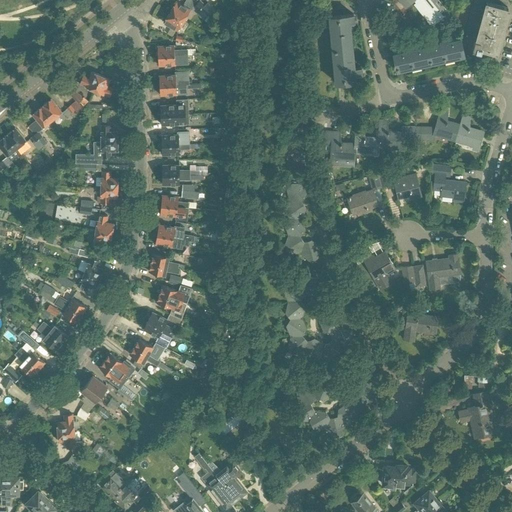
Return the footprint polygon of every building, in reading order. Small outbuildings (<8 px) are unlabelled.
[(199,0),(196,4),(193,7),(198,11),(201,8),(204,4),(199,0)] [(437,0),(399,0),(405,7),(412,2),(422,13),(431,25),(440,18),(441,20),(449,13),(437,0)] [(190,10),(183,5),(176,1),(170,11),(184,20),(190,10)] [(468,11),(470,5),(458,2),(456,8),(468,11)] [(460,37),(464,55),(470,53),(487,57),(489,48),(496,49),(508,7),(487,2),(477,38),(474,37),(460,37)] [(206,12),(212,18),(218,12),(215,10),(211,6),(206,12)] [(467,17),(468,11),(456,8),(454,13),(467,17)] [(196,13),(203,20),(208,15),(201,9),(196,13)] [(178,30),(184,20),(170,11),(164,22),(178,30)] [(465,23),(467,17),(454,13),(453,19),(465,23)] [(346,25),(346,22),(354,21),(353,14),(329,17),(335,83),(356,81),(355,74),(362,74),(362,67),(352,68),(351,58),(350,58),(349,54),(351,54),(349,42),(348,42),(348,38),(349,38),(348,25),(346,25)] [(463,29),(465,23),(453,19),(451,26),(463,29)] [(227,41),(231,36),(226,32),(221,40),(224,42),(226,39),(227,41)] [(427,45),(431,63),(464,55),(460,37),(446,41),(445,39),(440,40),(440,42),(427,45)] [(237,49),(241,41),(238,39),(233,47),(237,49)] [(187,50),(174,50),(174,45),(158,46),(158,55),(187,54),(187,50)] [(398,71),(431,63),(427,45),(413,48),(412,46),(407,47),(407,49),(394,52),(398,71)] [(187,54),(158,55),(159,65),(188,64),(187,54)] [(229,64),(228,64),(227,72),(237,73),(237,64),(229,64)] [(95,90),(101,75),(93,71),(89,78),(84,75),(80,83),(86,86),(95,90)] [(184,84),(189,83),(188,74),(159,75),(160,85),(184,84)] [(101,75),(95,90),(103,94),(104,94),(110,96),(113,88),(107,86),(110,79),(101,75)] [(160,85),(160,95),(188,93),(188,88),(202,87),(202,82),(189,83),(184,84),(160,85)] [(83,97),(76,91),(72,95),(78,102),(83,97)] [(106,110),(108,107),(111,100),(107,98),(104,104),(102,104),(99,104),(98,104),(88,104),(88,109),(106,110)] [(42,106),(53,119),(62,112),(51,99),(42,106)] [(161,105),(161,115),(163,115),(188,114),(188,99),(177,100),(177,104),(161,105)] [(76,100),(71,105),(74,109),(74,110),(78,114),(84,108),(76,100)] [(43,127),(53,119),(42,106),(32,114),(43,127)] [(456,140),(461,124),(456,123),(456,124),(447,121),(447,115),(447,110),(441,109),(436,127),(415,127),(414,139),(432,139),(434,133),(456,140)] [(163,115),(161,115),(162,125),(178,124),(189,124),(189,114),(188,114),(163,115)] [(461,124),(456,140),(474,145),(473,149),(478,151),(483,132),(469,128),(469,122),(469,121),(469,117),(463,115),(461,124)] [(414,139),(415,127),(403,126),(403,131),(398,131),(398,132),(389,132),(387,125),(386,121),(380,121),(379,137),(379,139),(378,146),(379,146),(401,148),(402,139),(414,139)] [(110,131),(110,125),(101,125),(102,132),(101,132),(101,141),(118,141),(118,131),(110,131)] [(379,139),(379,137),(374,137),(374,138),(364,138),(363,131),(362,127),(356,126),(355,143),(355,145),(356,145),(355,152),(378,154),(379,146),(378,146),(379,139)] [(6,135),(17,148),(26,141),(15,127),(6,135)] [(35,134),(44,145),(47,143),(41,134),(43,133),(40,131),(39,132),(39,131),(35,134)] [(331,145),(331,158),(354,159),(355,152),(356,145),(355,145),(355,143),(351,142),(351,144),(341,143),(340,137),(339,132),(333,132),(325,131),(324,145),(331,145)] [(35,134),(31,137),(40,148),(44,146),(35,134)] [(21,153),(17,148),(6,135),(0,139),(0,146),(7,156),(11,160),(21,153)] [(179,140),(179,135),(162,135),(162,145),(191,144),(191,140),(179,140)] [(111,157),(111,151),(118,151),(118,141),(101,141),(102,151),(102,158),(111,157)] [(191,144),(162,145),(162,155),(179,154),(179,149),(191,149),(191,144)] [(225,170),(225,176),(227,176),(232,176),(233,160),(221,160),(220,170),(225,170)] [(96,164),(84,163),(76,163),(75,170),(96,171),(96,164)] [(446,176),(449,176),(451,166),(433,164),(432,174),(434,175),(446,176)] [(179,170),(179,165),(163,165),(163,174),(203,175),(203,170),(191,170),(179,170)] [(46,181),(50,174),(48,170),(42,175),(46,181)] [(111,177),(111,171),(102,171),(102,177),(96,177),(96,185),(102,185),(101,186),(118,187),(118,177),(112,177),(111,177)] [(379,174),(382,187),(392,185),(389,171),(379,174)] [(421,196),(416,173),(394,179),(395,183),(393,184),(394,190),(396,189),(398,198),(410,195),(411,199),(421,196)] [(203,179),(203,175),(163,174),(163,184),(179,184),(179,179),(203,179)] [(371,189),(373,190),(382,187),(379,174),(368,176),(371,189)] [(453,200),(463,201),(466,182),(445,180),(446,176),(434,175),(432,190),(442,191),(441,195),(453,197),(453,200)] [(290,200),(302,201),(307,195),(304,183),(292,183),(287,189),(290,200)] [(97,201),(97,202),(101,202),(101,203),(110,203),(110,197),(118,197),(118,187),(101,186),(101,196),(97,196),(97,201)] [(373,192),(373,190),(371,189),(365,191),(365,190),(351,194),(352,195),(347,197),(352,214),(357,212),(358,215),(368,211),(367,209),(378,205),(373,192)] [(162,195),(161,204),(184,207),(185,207),(187,207),(188,203),(178,202),(179,196),(162,195)] [(81,205),(93,207),(94,200),(81,199),(81,205)] [(290,218),(302,218),(306,208),(302,201),(290,200),(286,211),(290,218)] [(184,220),(185,207),(184,207),(161,204),(160,214),(176,216),(175,219),(184,220)] [(29,216),(32,208),(27,206),(24,205),(21,213),(24,214),(29,216)] [(91,214),(92,208),(80,206),(79,213),(91,214)] [(229,218),(230,211),(217,210),(217,217),(229,218)] [(107,222),(108,216),(99,214),(98,220),(96,230),(112,233),(114,223),(107,222)] [(288,235),(300,236),(305,230),(302,218),(290,218),(285,224),(288,235)] [(174,227),(159,224),(157,234),(182,238),(183,239),(185,239),(189,240),(193,241),(194,236),(183,234),(184,227),(174,225),(174,227)] [(31,239),(33,232),(27,230),(25,237),(31,239)] [(110,242),(112,233),(96,230),(94,239),(93,246),(102,247),(103,241),(110,242)] [(217,243),(225,245),(228,232),(219,231),(217,243)] [(182,238),(157,234),(155,243),(182,248),(182,244),(188,245),(189,240),(185,239),(183,239),(182,238)] [(300,254),(304,242),(300,236),(288,235),(284,246),(289,253),(300,254)] [(87,243),(76,240),(74,246),(86,249),(87,243)] [(304,242),(300,254),(309,261),(317,260),(321,247),(312,240),(304,242)] [(86,250),(70,245),(68,252),(85,256),(86,250)] [(218,261),(226,263),(228,248),(217,246),(216,252),(219,253),(218,261)] [(371,257),(364,261),(379,287),(390,281),(386,273),(395,268),(385,252),(373,259),(371,257)] [(151,262),(179,269),(180,264),(168,262),(169,257),(153,253),(151,262)] [(460,276),(460,274),(461,274),(458,254),(449,255),(449,258),(426,262),(430,289),(440,288),(440,284),(456,282),(457,282),(458,282),(459,281),(460,280),(460,279),(460,277),(460,276)] [(100,278),(103,269),(97,266),(99,260),(91,257),(89,263),(88,263),(84,272),(100,278)] [(178,273),(179,269),(151,262),(149,271),(165,275),(166,270),(178,273)] [(416,286),(425,285),(422,265),(413,266),(416,286)] [(405,283),(413,281),(411,266),(402,267),(405,283)] [(96,287),(100,278),(84,272),(81,280),(81,281),(78,287),(87,290),(89,284),(96,287)] [(180,284),(181,284),(182,278),(170,274),(169,281),(180,284)] [(56,281),(71,288),(74,282),(60,275),(56,281)] [(300,283),(304,294),(312,296),(321,289),(316,278),(309,276),(300,283)] [(20,282),(14,277),(10,283),(17,287),(20,282)] [(288,302),(300,301),(304,294),(300,283),(288,284),(284,291),(288,302)] [(190,293),(192,288),(181,284),(180,284),(178,290),(162,285),(159,293),(184,302),(186,303),(190,293)] [(52,297),(52,296),(41,289),(39,294),(54,303),(57,299),(52,297)] [(172,308),(174,303),(189,308),(191,304),(186,303),(184,302),(159,293),(157,302),(172,308)] [(72,298),(70,302),(59,296),(57,299),(82,314),(86,306),(72,298)] [(77,322),(82,314),(57,299),(54,303),(65,309),(63,314),(77,322)] [(291,319),(302,318),(305,307),(300,301),(288,302),(285,313),(291,319)] [(396,312),(404,307),(401,302),(393,306),(396,312)] [(10,312),(14,306),(9,303),(5,308),(10,312)] [(59,311),(50,305),(46,310),(51,313),(56,316),(59,311)] [(436,333),(438,317),(420,314),(421,309),(409,307),(404,339),(414,341),(415,330),(436,333)] [(46,310),(43,308),(39,313),(47,318),(51,313),(46,310)] [(180,336),(182,332),(176,329),(165,324),(167,319),(152,312),(148,320),(180,336)] [(331,334),(340,326),(336,315),(328,313),(319,321),(323,332),(331,334)] [(180,326),(183,320),(170,314),(167,319),(180,326)] [(290,336),(302,335),(307,328),(302,318),(291,319),(286,326),(290,336)] [(52,328),(42,320),(39,324),(61,342),(68,335),(55,324),(52,328)] [(180,336),(148,320),(144,329),(159,337),(161,332),(178,340),(180,336)] [(56,349),(60,344),(61,342),(39,324),(37,326),(46,334),(43,338),(56,349)] [(340,326),(331,334),(332,341),(342,348),(351,340),(350,332),(340,326)] [(34,349),(38,344),(23,331),(18,336),(34,349)] [(305,353),(307,341),(302,335),(290,336),(288,347),(293,354),(305,353)] [(165,365),(168,361),(161,357),(151,350),(153,346),(139,338),(134,346),(159,360),(165,365)] [(322,356),(325,344),(315,338),(307,341),(305,353),(314,359),(322,356)] [(339,359),(342,348),(332,341),(325,344),(322,356),(331,362),(339,359)] [(32,351),(29,355),(20,346),(17,350),(18,351),(39,369),(45,362),(32,351)] [(159,360),(134,346),(129,354),(144,362),(146,358),(157,364),(169,372),(172,369),(165,365),(159,360)] [(15,354),(18,356),(13,362),(19,368),(21,365),(33,376),(39,369),(18,351),(15,354)] [(118,369),(126,376),(133,367),(124,360),(123,362),(110,352),(105,359),(113,365),(118,369)] [(196,380),(205,384),(217,361),(208,356),(196,380)] [(125,377),(127,378),(128,377),(126,376),(118,369),(113,365),(105,359),(99,367),(112,377),(115,373),(123,379),(125,377)] [(486,382),(488,362),(480,361),(479,367),(471,367),(470,375),(478,376),(478,381),(486,382)] [(12,379),(16,382),(17,381),(22,375),(8,363),(4,369),(8,373),(12,379)] [(361,383),(372,377),(369,365),(361,363),(351,368),(354,380),(361,383)] [(96,402),(108,387),(93,375),(80,391),(96,402)] [(13,381),(7,377),(2,386),(8,389),(13,381)] [(361,391),(370,398),(380,393),(381,384),(372,377),(361,383),(361,391)] [(313,386),(316,398),(323,401),(333,395),(331,383),(323,380),(313,386)] [(316,398),(313,386),(302,385),(296,391),(298,403),(311,403),(316,398)] [(493,433),(488,411),(492,410),(488,390),(472,394),(475,406),(468,407),(468,409),(459,411),(461,421),(470,419),(475,437),(493,433)] [(348,403),(357,411),(365,409),(370,398),(361,391),(353,392),(348,403)] [(183,400),(188,404),(192,399),(187,395),(183,400)] [(112,408),(117,401),(112,398),(107,404),(112,408)] [(189,406),(182,400),(171,412),(178,418),(189,406)] [(314,410),(311,403),(298,403),(299,406),(294,413),(298,420),(310,421),(314,410)] [(338,417),(347,425),(356,419),(357,411),(348,403),(338,409),(338,417)] [(110,413),(100,406),(96,411),(106,419),(110,413)] [(198,414),(193,408),(179,421),(184,426),(198,414)] [(314,410),(310,421),(314,428),(325,430),(330,418),(326,411),(314,410)] [(171,413),(161,422),(166,428),(176,418),(171,413)] [(58,431),(74,430),(73,420),(72,414),(64,414),(64,421),(57,422),(58,431)] [(330,418),(325,430),(334,437),(342,435),(347,425),(338,417),(330,418)] [(171,434),(180,426),(175,420),(166,428),(171,434)] [(74,430),(58,431),(59,441),(66,440),(67,447),(75,446),(75,439),(74,430)] [(95,452),(100,445),(97,443),(92,450),(95,452)] [(241,471),(235,464),(241,459),(232,443),(227,445),(234,460),(221,470),(211,460),(208,463),(216,474),(235,497),(238,495),(241,495),(243,494),(245,492),(245,490),(235,476),(241,471)] [(216,474),(208,463),(199,452),(194,456),(204,469),(205,468),(208,471),(202,476),(206,482),(225,506),(227,506),(230,505),(231,503),(232,500),(235,497),(216,474)] [(77,467),(82,461),(72,454),(68,460),(77,467)] [(396,485),(398,465),(392,464),(392,466),(385,466),(384,468),(380,468),(379,475),(384,476),(383,484),(389,485),(389,487),(392,490),(395,490),(396,485)] [(398,465),(396,485),(404,486),(405,482),(405,483),(405,482),(414,482),(414,471),(409,470),(410,468),(406,467),(406,465),(398,465)] [(111,478),(102,486),(113,497),(125,485),(126,483),(121,478),(123,475),(119,471),(117,473),(116,472),(111,478)] [(6,494),(6,498),(11,498),(11,494),(19,494),(19,488),(23,488),(23,481),(19,480),(19,476),(6,476),(6,494)] [(183,484),(196,500),(203,495),(190,479),(183,484)] [(152,489),(148,484),(140,492),(144,496),(152,489)] [(113,497),(124,508),(125,509),(133,501),(132,499),(135,495),(125,485),(113,497)] [(413,485),(404,492),(407,497),(416,489),(413,485)] [(422,511),(437,499),(428,489),(428,490),(414,502),(419,508),(413,511),(422,511)] [(34,511),(35,511),(47,499),(38,490),(26,503),(31,508),(27,511),(34,511)] [(378,511),(374,507),(375,507),(363,493),(352,502),(359,511),(368,511),(370,511),(378,511)] [(132,509),(135,511),(142,511),(153,503),(146,496),(132,509)] [(394,508),(399,504),(393,497),(389,501),(394,508)] [(51,511),(56,508),(47,499),(35,511),(34,511),(51,511)] [(192,511),(202,511),(192,499),(186,504),(192,511)] [(446,510),(437,499),(422,511),(442,511),(445,510),(446,510)] [(399,504),(394,508),(394,509),(396,511),(399,511),(405,507),(401,502),(399,504)]
